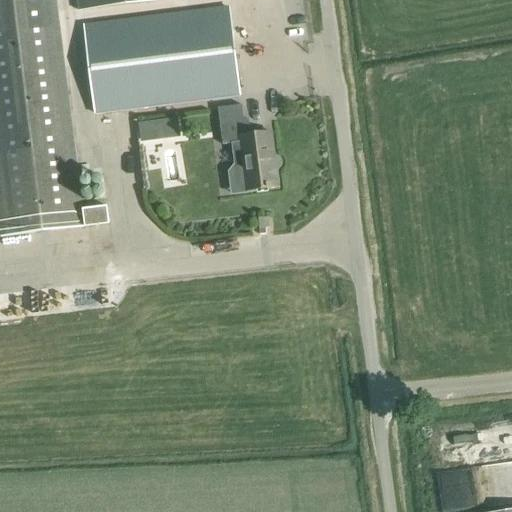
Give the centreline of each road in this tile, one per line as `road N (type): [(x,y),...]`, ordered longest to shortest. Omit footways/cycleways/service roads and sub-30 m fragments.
road 1 (unclassified): [(390,511),(324,0)]
road 2 (unknown): [(121,249),(88,120),(73,0)]
road 3 (unknown): [(352,219),(121,249)]
road 4 (unknown): [(121,249),(0,269)]
